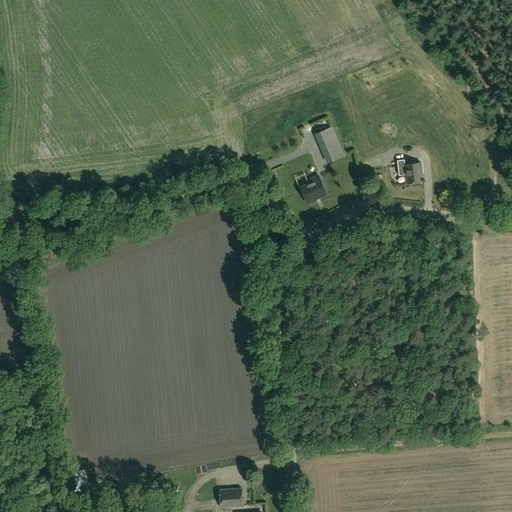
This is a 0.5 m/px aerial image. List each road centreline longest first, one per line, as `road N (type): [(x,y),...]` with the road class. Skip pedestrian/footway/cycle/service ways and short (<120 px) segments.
road 1 (unclassified): [(294,511),(282,302),(305,241)]
road 2 (track): [(289,453),(511,435)]
road 3 (unclassified): [(305,241),(366,209),(511,226)]
road 4 (track): [(0,224),(183,194)]
road 5 (unclassified): [(183,194),(251,185),(305,241)]
